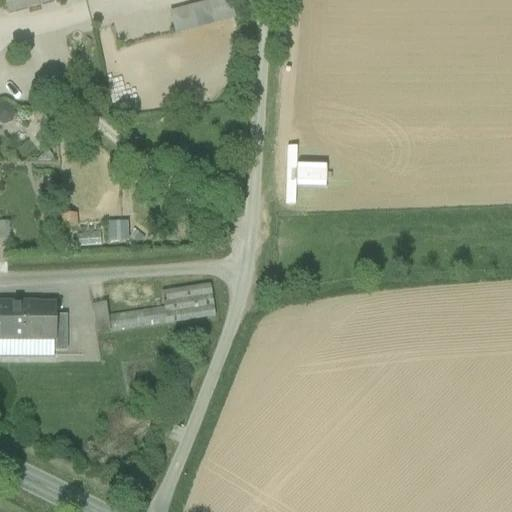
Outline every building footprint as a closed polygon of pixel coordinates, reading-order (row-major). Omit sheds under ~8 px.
[(3,0),(7,16),(66,0),(3,0)] [(210,285),(161,292),(163,308),(166,325),(215,318),(210,285)] [(105,305),(92,307),(96,336),(109,334),(107,317),(105,305)] [(54,307),(0,307),(0,342),(53,342),(54,342),(54,317),(54,307)] [(163,308),(107,317),(109,334),(166,325),(163,308)] [(66,317),(54,317),(54,342),(53,342),(53,353),(66,353),(66,317)]
